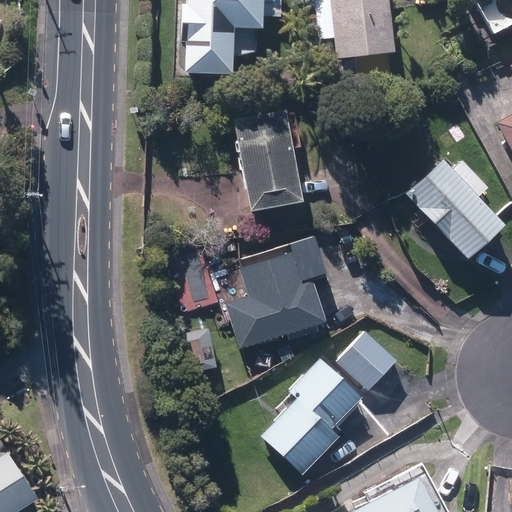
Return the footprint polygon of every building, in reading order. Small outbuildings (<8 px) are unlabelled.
[(263,0),(189,0),(190,4),(187,4),(186,39),(188,39),(187,70),(235,71),(237,24),(262,25),(263,0)] [(389,0),(332,0),(339,56),(396,49),(389,0)] [(304,196),(288,109),(237,118),(254,206),(304,196)] [(511,114),(499,122),(511,144),(511,114)] [(507,221),(445,158),(409,193),(471,256),(507,221)] [(228,301),(242,347),(328,319),(314,274),(306,277),(297,249),(242,267),(251,294),(228,301)] [(366,330),(338,359),(368,387),(395,358),(366,330)] [(263,434),(304,470),(341,429),(335,424),(364,392),(321,354),(290,388),(298,396),(263,434)] [(0,511),(8,511),(39,493),(10,449),(0,455),(0,511)] [(343,511),(442,511),(418,470),(343,511)]
